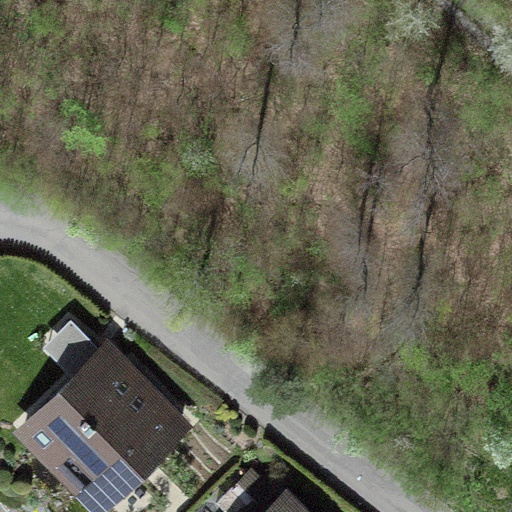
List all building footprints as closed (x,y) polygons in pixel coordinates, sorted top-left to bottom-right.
[(48,344),(77,373),(100,351),(67,325),(48,344)] [(77,373),(33,416),(55,438),(51,444),(53,453),(102,503),(123,482),(150,456),(180,426),(136,380),(132,384),(100,351),(77,373)] [(150,456),(123,482),(147,507),(162,492),(146,476),(158,464),(150,456)] [(102,503),(83,484),(64,503),(72,511),(138,511),(142,509),(119,486),(102,503)] [(301,511),(283,493),(263,511),(301,511)]
